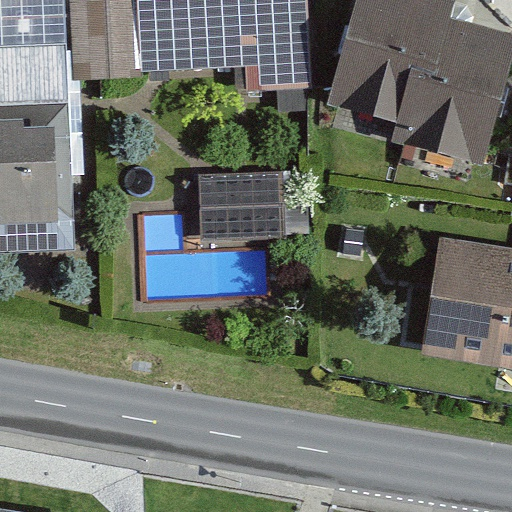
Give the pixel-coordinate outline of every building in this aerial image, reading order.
[(0,0),(0,263),(68,262),(59,0),(0,0)] [(141,76),(135,0),(68,0),(73,81),(141,76)] [(257,93),(309,90),(303,0),(135,0),(141,76),(256,69),(257,93)] [(412,148),(484,166),(511,51),(511,37),(443,20),(447,3),(434,0),(354,0),(328,104),(417,126),(412,148)] [(196,237),(283,234),(281,172),(194,176),(196,237)] [(421,364),(511,375),(511,252),(436,243),(421,364)]
